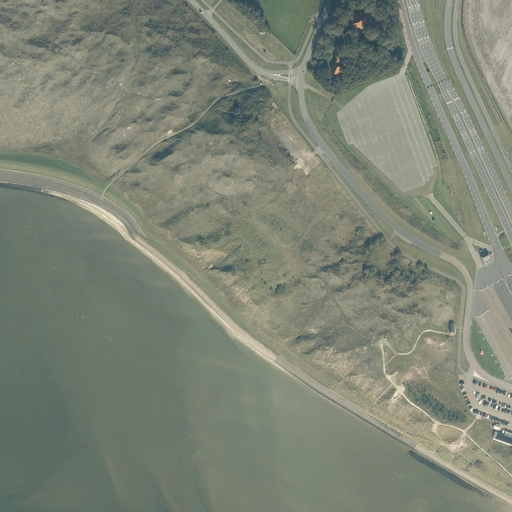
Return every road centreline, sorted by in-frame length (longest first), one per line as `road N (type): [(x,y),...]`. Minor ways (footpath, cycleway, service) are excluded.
road 1 (unclassified): [(473,365),(465,345),(465,272),(390,223),(340,168),(308,123),(300,80)]
road 2 (secondary): [(401,0),(498,251)]
road 3 (unclassified): [(449,0),(452,57),(511,187)]
road 4 (secondary): [(511,239),(432,61)]
road 5 (secondary): [(511,215),(432,61)]
